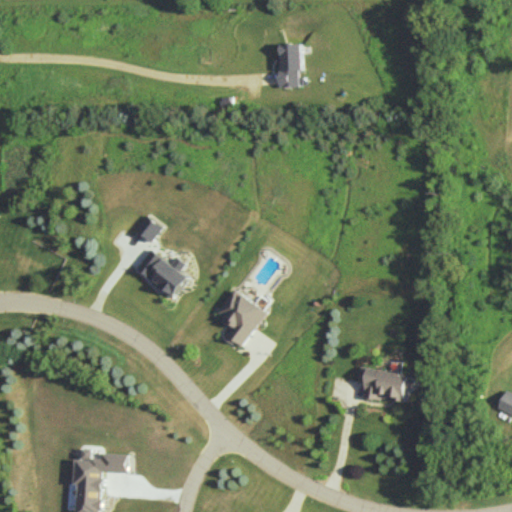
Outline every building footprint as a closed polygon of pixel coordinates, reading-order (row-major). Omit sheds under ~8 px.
[(304,86),(303,69),(308,69),(308,42),(286,43),(287,70),(284,70),(284,86),(304,86)] [(166,226),(151,214),(140,229),(155,240),(166,226)] [(142,265),(178,295),(193,277),(184,269),(189,263),(181,257),(175,264),(156,248),(142,265)] [(220,314),(236,324),(228,337),(245,347),(269,309),(236,289),(220,314)] [(366,396),(412,402),(415,374),(362,367),(360,381),(367,382),(366,396)] [(499,408),(511,413),(511,391),(506,390),(499,408)]
